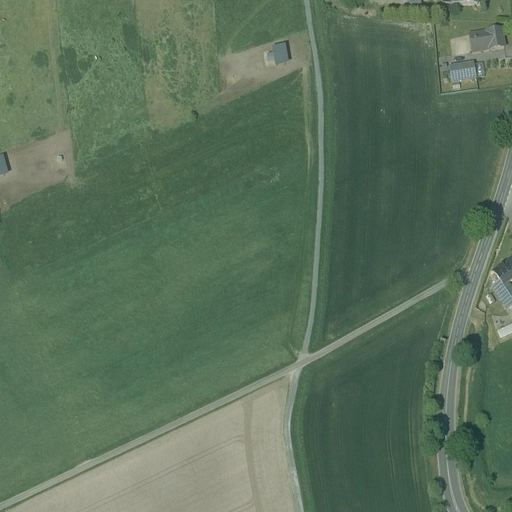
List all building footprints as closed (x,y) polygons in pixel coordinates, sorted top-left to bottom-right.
[(418,0),(411,0),(407,2),(413,14),(423,10),(418,0)] [(501,31),(469,37),(472,55),(483,53),(484,56),(490,55),(489,52),(505,49),(501,31)] [(273,48),(277,67),(291,64),(288,45),(273,48)] [(473,65),(448,69),(451,84),(476,80),(473,65)] [(0,177),(10,176),(6,157),(0,157),(0,177)] [(511,261),(493,274),(498,283),(502,288),(508,284),(511,281),(511,261)] [(502,288),(498,283),(491,288),(506,311),(511,307),(511,290),(508,284),(502,288)] [(511,326),(497,331),(499,339),(511,334),(511,326)]
